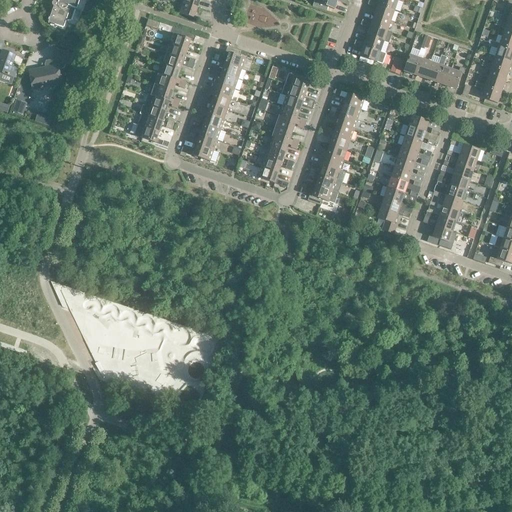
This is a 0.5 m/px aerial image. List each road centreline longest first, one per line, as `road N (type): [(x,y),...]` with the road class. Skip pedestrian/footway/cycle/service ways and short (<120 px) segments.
road 1 (residential): [(171,164),(282,202),(291,196),(334,73)]
road 2 (residential): [(511,278),(419,248),(412,236),(453,113)]
road 3 (residential): [(171,164),(215,35)]
road 4 (residential): [(334,73),(453,113)]
road 5 (residential): [(215,35),(334,73)]
